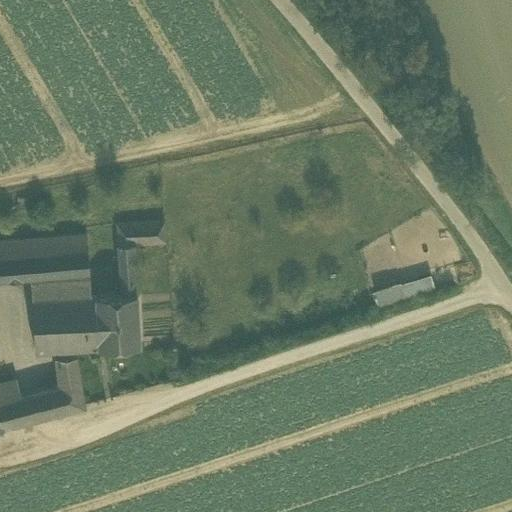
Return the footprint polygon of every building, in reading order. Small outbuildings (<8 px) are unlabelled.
[(116,223),(121,293),(136,292),(133,243),(166,242),(164,221),(116,223)] [(0,279),(30,277),(89,272),(86,233),(0,240),(0,279)] [(381,305),(437,286),(432,270),(376,289),(381,305)] [(30,277),(31,297),(72,296),(90,295),(89,272),(30,277)] [(72,296),(75,348),(139,344),(136,292),(121,293),(90,295),(72,296)] [(75,348),(72,296),(31,297),(35,350),(75,348)] [(59,384),(35,390),(42,417),(84,406),(75,355),(56,357),(59,384)] [(0,428),(26,421),(20,394),(19,395),(16,381),(0,384),(0,428)] [(35,390),(20,394),(26,421),(42,417),(35,390)]
